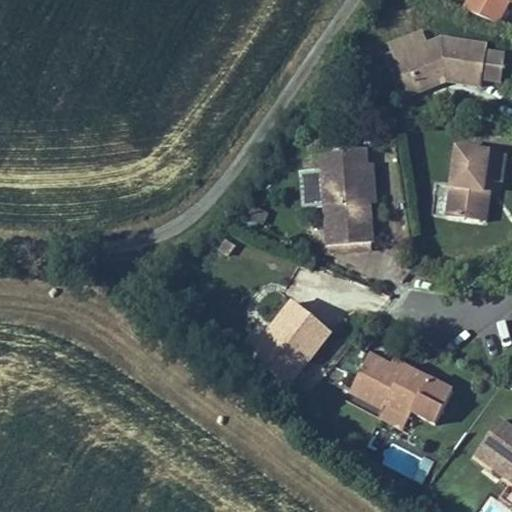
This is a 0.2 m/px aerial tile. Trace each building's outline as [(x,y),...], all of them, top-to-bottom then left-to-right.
[(444,84),(443,78),(409,83),(400,51),(424,45),(421,34),(386,43),(399,91),(444,84)] [(444,84),(479,89),(479,83),(499,85),(503,57),(483,55),(484,49),(435,42),(424,45),(400,51),(409,83),(443,78),(444,84)] [(368,168),(367,146),(316,148),(317,169),(323,169),(328,245),(373,243),(370,201),(368,168)] [(500,152),(451,146),(443,213),(472,217),(476,178),(483,178),(496,180),(500,152)] [(376,167),(368,168),(370,201),(378,201),(376,167)] [(483,178),(476,178),(472,217),(479,218),(483,178)] [(290,383),(334,326),(294,294),(274,318),(284,326),(259,358),(290,383)] [(249,351),(259,358),(284,326),(274,318),(249,351)] [(415,414),(437,428),(459,393),(402,358),(398,365),(376,351),(352,390),(385,411),(389,405),(412,419),(415,414)] [(314,387),(325,367),(311,359),(300,379),(314,387)] [(412,419),(389,405),(385,411),(380,418),(403,432),(412,419)] [(511,439),(497,429),(472,465),(511,494),(511,439)]
